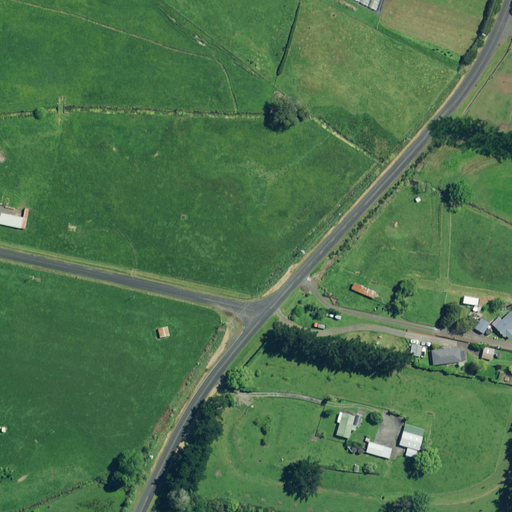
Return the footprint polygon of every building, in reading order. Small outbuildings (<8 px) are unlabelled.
[(23,218),(1,213),(0,216),(0,224),(20,229),(23,218)] [(379,294),(354,283),(352,290),(376,300),(379,294)] [(478,299),(464,297),(463,304),(477,306),(478,299)] [(511,314),(510,313),(502,321),(498,317),(491,324),(504,337),(505,336),(509,340),(511,336),(511,329),(511,328),(511,314)] [(489,324),(480,319),(474,329),(483,334),(489,324)] [(168,327),(157,329),(159,339),(170,337),(168,327)] [(461,362),(459,348),(431,351),(433,365),(461,362)] [(494,350),(484,348),(481,358),(492,360),(494,350)] [(358,417),(340,412),(337,422),(340,423),(336,435),(348,439),(351,430),(355,431),(356,426),(355,426),(358,417)] [(424,431),(405,425),(399,445),(408,448),(405,456),(416,459),(418,451),(424,431)] [(391,449),(369,443),(366,453),(389,459),(391,449)]
